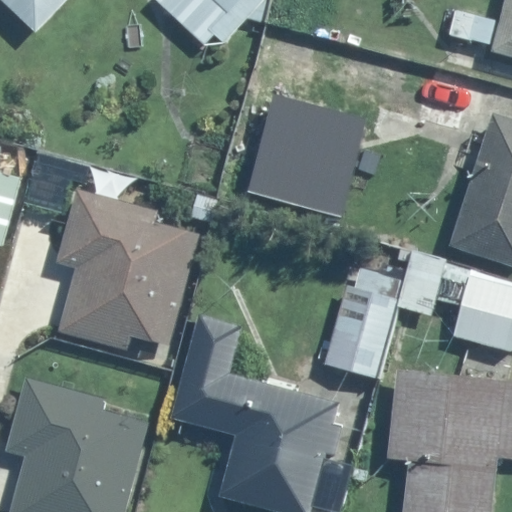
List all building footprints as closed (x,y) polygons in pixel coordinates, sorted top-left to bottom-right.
[(1,0),(36,33),(67,0),(1,0)] [(158,0),(215,55),(269,0),(158,0)] [(511,0),(507,0),(493,54),(511,58),(511,0)] [(486,83),(349,47),(334,103),(414,124),(419,103),(476,118),(486,83)] [(274,48),(267,72),(309,83),(315,58),(274,48)] [(511,118),(497,113),(450,244),(511,266),(511,118)] [(72,171),(87,175),(90,163),(40,151),(30,190),(66,199),(72,171)] [(0,169),(0,245),(8,248),(27,177),(0,169)] [(158,202),(78,180),(58,254),(76,258),(59,323),(128,341),(133,326),(172,336),(203,222),(156,210),(158,202)] [(220,198),(197,193),(192,212),(213,217),(220,198)] [(446,257),(416,250),(402,305),(432,313),(446,257)] [(511,284),(471,273),(454,335),(511,350),(511,284)] [(398,295),(348,282),(326,364),(377,377),(398,295)] [(239,326),(200,316),(174,417),(237,433),(221,496),(281,511),(308,511),(337,404),(226,376),(239,326)] [(108,391),(28,369),(8,443),(26,447),(9,511),(10,511),(125,511),(151,410),(106,399),(108,391)] [(393,458),(409,459),(405,511),(492,511),(496,458),(511,458),(511,380),(399,373),(393,458)]
